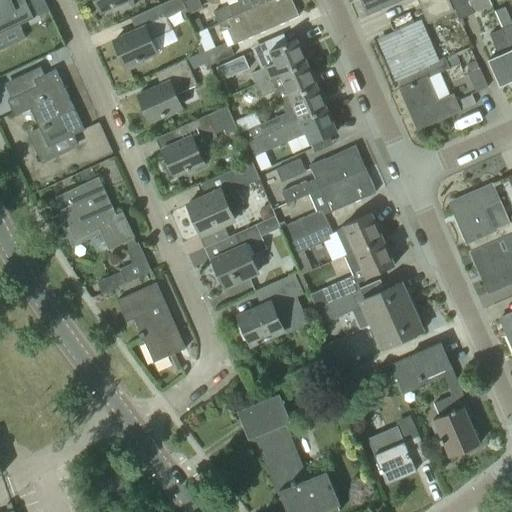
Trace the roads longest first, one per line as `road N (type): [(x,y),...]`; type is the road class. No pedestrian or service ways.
road 1 (residential): [(130,425),(199,376),(208,363),(207,334),(58,0)]
road 2 (residential): [(511,417),(408,176)]
road 3 (tertiary): [(130,425),(32,288),(0,226)]
road 4 (residential): [(408,176),(333,0)]
